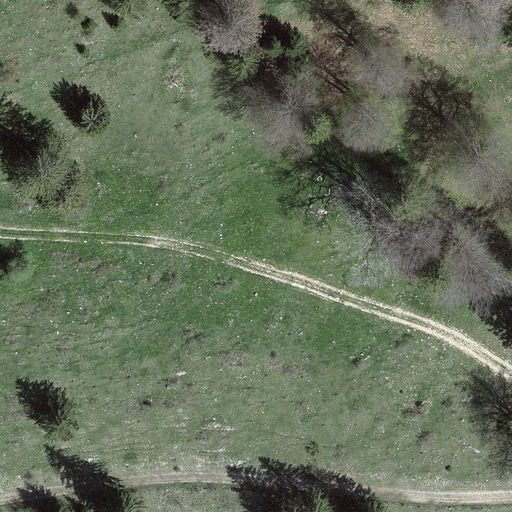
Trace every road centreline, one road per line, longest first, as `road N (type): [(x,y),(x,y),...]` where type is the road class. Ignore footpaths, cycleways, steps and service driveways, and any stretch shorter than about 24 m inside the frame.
road 1 (track): [(0,234),(181,246),(457,339),(511,374)]
road 2 (track): [(0,501),(178,473),(282,490),(511,493)]
